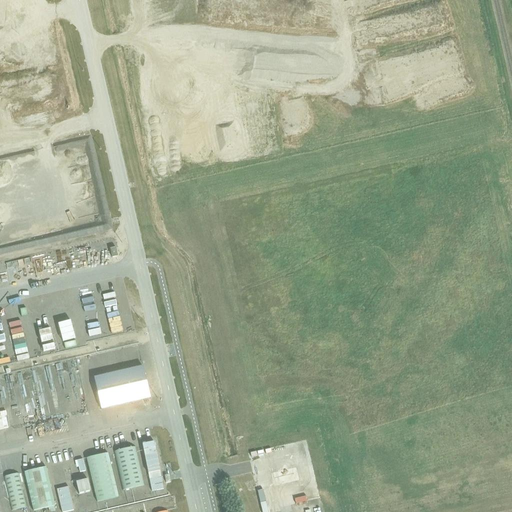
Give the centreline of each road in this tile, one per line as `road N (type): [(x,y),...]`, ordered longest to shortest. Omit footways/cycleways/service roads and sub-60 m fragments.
road 1 (unknown): [(0,451),(176,407)]
road 2 (unknown): [(0,297),(142,265)]
